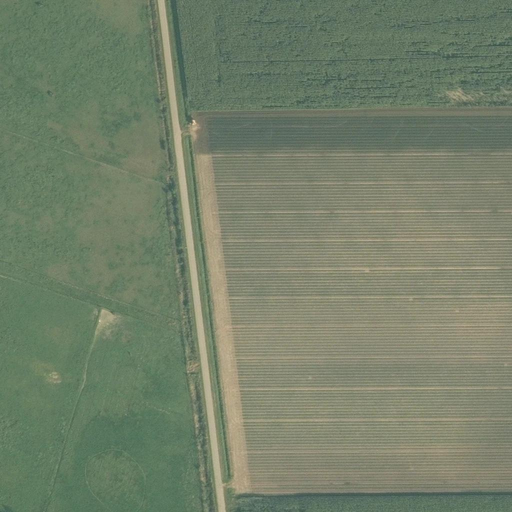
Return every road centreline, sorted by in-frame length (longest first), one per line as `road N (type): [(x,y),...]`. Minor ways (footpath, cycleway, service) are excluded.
road 1 (unclassified): [(221,511),(160,0)]
road 2 (track): [(0,268),(165,322)]
